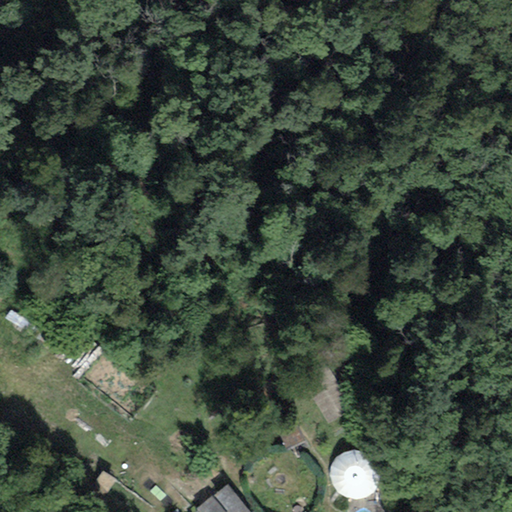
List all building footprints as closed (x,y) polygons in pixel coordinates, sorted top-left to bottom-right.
[(83,351),(102,372),(109,366),(89,345),(83,351)] [(353,408),(326,361),(303,374),(330,421),(353,408)] [(305,447),(297,427),(279,434),(287,454),(305,447)] [(77,438),(99,458),(105,451),(83,431),(77,438)] [(353,447),(344,450),(338,455),(333,463),(331,472),(333,481),(338,491),(345,496),(354,499),(363,499),(372,496),(378,491),(383,483),(385,474),(383,464),(378,456),(371,450),(362,447),(353,447)] [(235,511),(254,511),(229,477),(216,486),(235,511)] [(227,511),(212,493),(201,501),(210,511),(227,511)]
